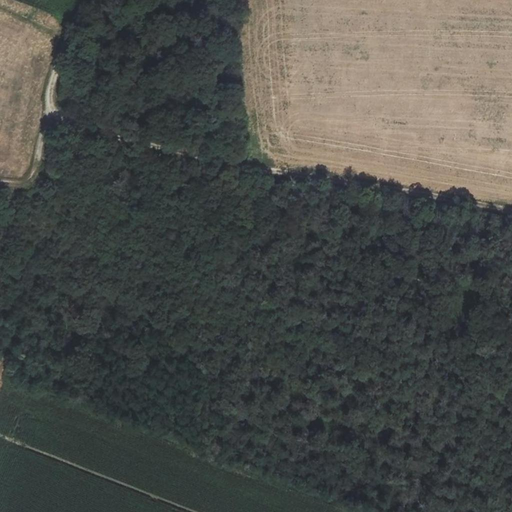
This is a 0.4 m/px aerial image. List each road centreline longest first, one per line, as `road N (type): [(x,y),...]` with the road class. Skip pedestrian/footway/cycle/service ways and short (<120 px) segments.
road 1 (track): [(511,211),(218,162),(44,119)]
road 2 (track): [(96,0),(65,37),(44,119)]
